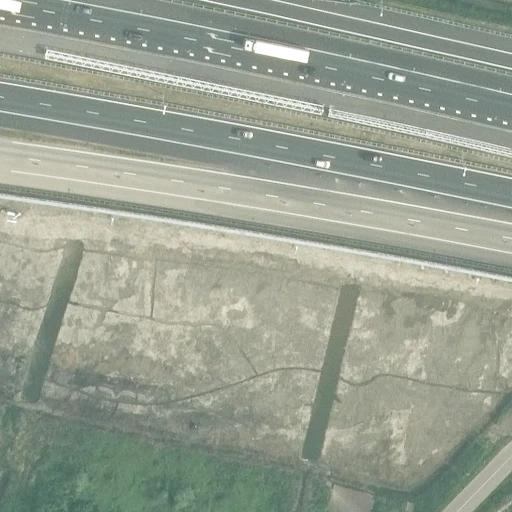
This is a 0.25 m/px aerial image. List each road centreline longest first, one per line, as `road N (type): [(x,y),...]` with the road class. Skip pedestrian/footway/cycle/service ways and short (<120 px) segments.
road 1 (motorway): [(511,126),(0,18)]
road 2 (motorway): [(0,98),(511,194)]
road 3 (motorway): [(0,156),(511,240)]
road 4 (motorway): [(511,63),(224,0)]
